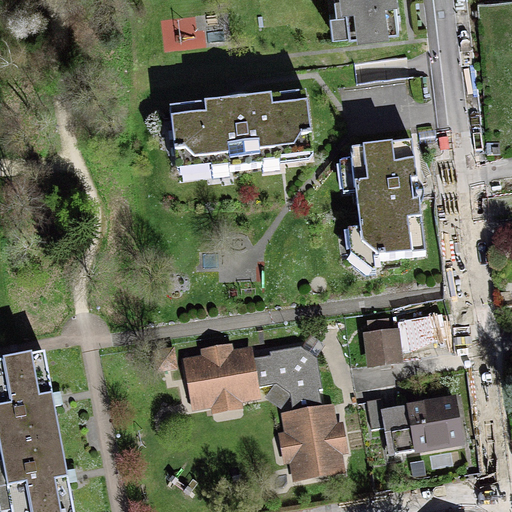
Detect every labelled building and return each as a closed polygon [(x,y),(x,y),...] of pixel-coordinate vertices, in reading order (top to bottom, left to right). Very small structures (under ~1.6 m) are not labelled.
[(344,0),(346,11),(330,13),(333,35),(348,33),(349,34),(398,28),(395,0),(344,0)] [(311,140),(306,96),(242,103),(243,108),(234,109),(233,104),(170,112),(175,156),(185,155),(186,165),(210,162),(212,180),(230,178),(229,172),(262,168),(263,174),(280,171),(278,154),(303,151),(301,141),(311,140)] [(412,145),(351,153),(363,253),(350,255),(352,266),(364,277),(376,275),(374,263),(426,256),(420,204),(414,205),(411,185),(418,185),(412,145)] [(386,321),(371,322),(372,333),(387,331),(386,321)] [(367,337),(371,367),(399,364),(395,334),(367,337)] [(270,357),(250,360),(255,389),(276,386),(290,395),(293,416),(322,411),(319,391),(322,390),(317,360),(301,348),(270,354),(270,357)] [(257,397),(255,389),(250,360),(249,353),(230,356),(229,349),(205,353),(207,360),(187,364),(189,378),(199,377),(201,391),(192,393),(195,408),(216,404),(214,396),(234,392),(236,401),(257,397)] [(44,357),(0,364),(0,451),(11,511),(73,511),(67,481),(60,440),(53,405),(44,357)] [(454,402),(383,414),(381,401),(367,403),(371,431),(386,429),(387,438),(390,438),(393,455),(461,443),(454,402)] [(330,409),(322,411),(293,416),(285,417),(289,438),(298,437),(301,457),(293,458),(296,480),(311,477),(309,468),(324,465),(326,474),(341,472),(337,452),(344,451),(340,428),(333,429),(330,409)]
